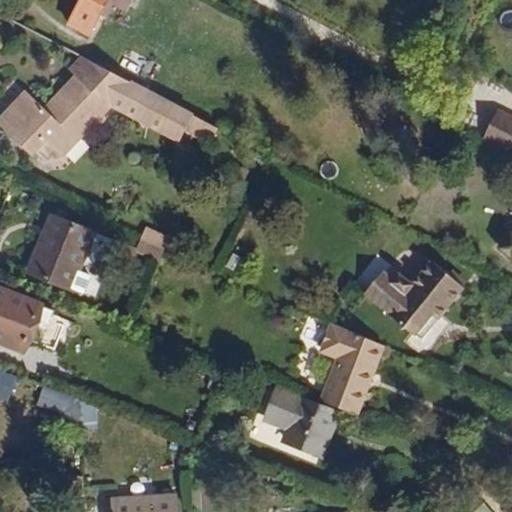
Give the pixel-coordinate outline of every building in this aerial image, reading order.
[(114,0),(126,5),(128,0),(75,0),(68,14),(92,26),(107,0),(114,0)] [(54,115),(80,83),(90,82),(117,96),(129,71),(52,30),(38,47),(45,54),(16,90),(0,77),(0,130),(6,136),(19,121),(29,130),(46,110),(54,115)] [(152,74),(162,56),(128,38),(119,57),(152,74)] [(188,102),(129,71),(117,96),(148,113),(154,103),(181,117),(188,102)] [(511,142),(511,106),(506,104),(491,132),(511,142)] [(24,151),(54,115),(46,110),(29,130),(19,121),(6,136),(24,151)] [(212,140),(218,127),(193,115),(187,128),(212,140)] [(76,268),(91,228),(51,212),(28,270),(80,290),(87,272),(76,268)] [(144,227),(138,248),(162,255),(168,234),(144,227)] [(441,312),(465,281),(432,252),(415,273),(404,265),(399,272),(386,261),(368,285),(391,303),(389,306),(415,329),(433,306),(441,312)] [(0,337),(27,347),(45,299),(0,280),(0,337)] [(423,335),(441,312),(433,306),(415,329),(423,335)] [(367,402),(391,340),(338,317),(328,344),(331,350),(343,355),(331,388),(361,400),(367,402)] [(0,394),(10,397),(16,370),(0,366),(0,394)] [(111,404),(121,378),(98,370),(89,396),(111,404)] [(329,451),(344,408),(284,386),(274,415),(302,426),(297,441),(329,451)] [(361,400),(331,388),(328,396),(358,407),(361,400)] [(88,487),(87,474),(65,471),(64,485),(88,487)] [(502,511),(490,496),(471,511),(502,511)]
